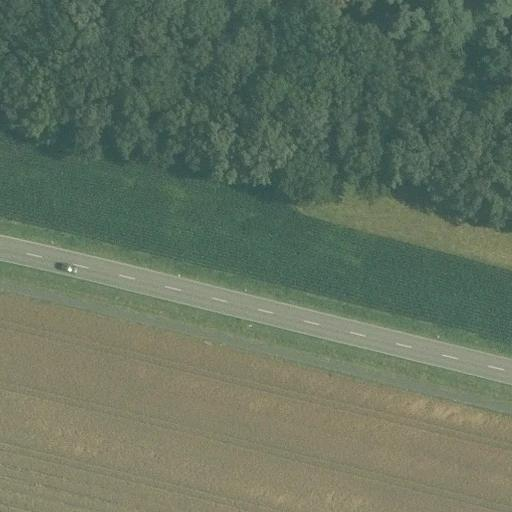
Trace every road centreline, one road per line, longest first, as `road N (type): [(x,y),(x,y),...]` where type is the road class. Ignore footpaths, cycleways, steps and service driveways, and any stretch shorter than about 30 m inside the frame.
road 1 (track): [(0,30),(511,167)]
road 2 (tertiary): [(0,249),(511,372)]
